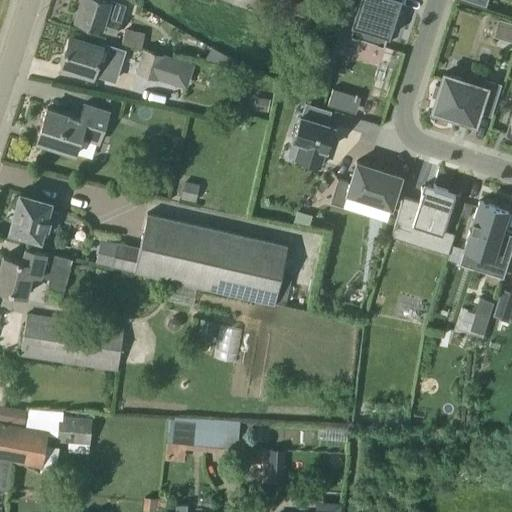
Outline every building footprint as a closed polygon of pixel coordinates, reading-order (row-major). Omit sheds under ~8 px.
[(81,0),(75,22),(101,30),(116,34),(120,20),(105,16),(110,0),(109,0),(81,0)] [(314,9),(290,0),(225,0),(332,42),(338,24),(312,14),(314,9)] [(350,0),(350,1),(358,3),(351,25),(353,26),(350,35),(349,36),(351,37),(383,47),(384,46),(388,34),(389,35),(397,10),(398,9),(400,0),(350,0)] [(511,23),(498,19),(492,36),(511,42),(511,23)] [(123,27),(120,43),(139,47),(143,31),(123,27)] [(61,66),(92,76),(102,47),(70,37),(61,66)] [(229,57),(210,45),(203,58),(224,65),(229,57)] [(186,62),(181,61),(145,49),(138,73),(177,85),(182,74),(186,62)] [(467,81),(466,81),(444,74),(439,87),(435,85),(432,96),(435,97),(436,98),(432,110),(435,111),(437,112),(435,116),(449,121),(450,116),(455,118),(456,115),(475,121),(479,111),(490,114),(499,85),(486,81),(483,90),(478,88),(466,84),(467,81)] [(327,105),(337,108),(355,114),(360,97),(340,91),(332,88),(327,105)] [(267,112),(269,100),(255,97),(253,109),(267,112)] [(334,126),(326,123),(330,110),(306,102),(301,115),(300,115),(292,140),(300,142),(295,159),(319,167),(325,150),(326,150),(334,126)] [(37,140),(75,153),(80,137),(99,143),(109,112),(84,104),(79,118),(47,108),(37,140)] [(359,162),(357,161),(356,164),(351,180),(350,182),(338,179),(330,202),(343,206),(347,193),(349,194),(349,193),(389,206),(388,206),(391,207),(392,205),(391,205),(400,178),(401,176),(399,175),(359,163),(359,162)] [(199,184),(184,181),(180,199),(196,202),(199,184)] [(424,188),(421,187),(421,190),(422,190),(419,202),(403,197),(391,236),(425,247),(430,229),(446,234),(447,231),(458,194),(435,187),(436,185),(433,184),(433,186),(425,184),(424,188)] [(14,206),(16,207),(15,211),(16,211),(10,231),(41,240),(44,228),(47,228),(49,219),(47,218),(51,202),(20,193),(19,197),(17,196),(15,197),(13,199),(12,200),(12,202),(13,204),(14,206)] [(511,239),(500,236),(508,210),(480,201),(464,249),(480,253),(475,269),(503,278),(511,250),(511,239)] [(308,227),(309,223),(312,215),(296,210),(293,219),(293,221),(308,227)] [(291,275),(281,273),(288,245),(147,213),(139,247),(117,242),(111,266),(274,304),(275,301),(285,304),(291,275)] [(64,291),(72,259),(34,249),(33,250),(25,248),(22,261),(3,256),(0,268),(0,288),(26,295),(31,274),(49,279),(47,287),(64,291)] [(469,291),(484,294),(487,277),(472,274),(469,291)] [(494,316),(508,320),(511,305),(511,292),(502,289),(494,316)] [(483,334),(485,328),(488,317),(474,313),(470,325),(469,329),(483,334)] [(117,369),(123,329),(27,314),(21,354),(117,369)] [(223,324),(217,357),(238,360),(244,328),(223,324)] [(0,405),(0,418),(25,420),(26,406),(0,405)] [(29,409),(26,426),(48,430),(47,435),(58,437),(57,440),(69,441),(89,443),(91,418),(63,415),(63,411),(29,409)] [(238,439),(240,422),(176,415),(173,442),(186,443),(246,450),(247,440),(238,439)] [(26,426),(24,426),(0,421),(0,457),(11,460),(42,465),(47,435),(48,430),(26,426)] [(0,457),(0,478),(8,480),(11,460),(0,457)] [(159,499),(144,498),(143,511),(158,511),(159,499)]
